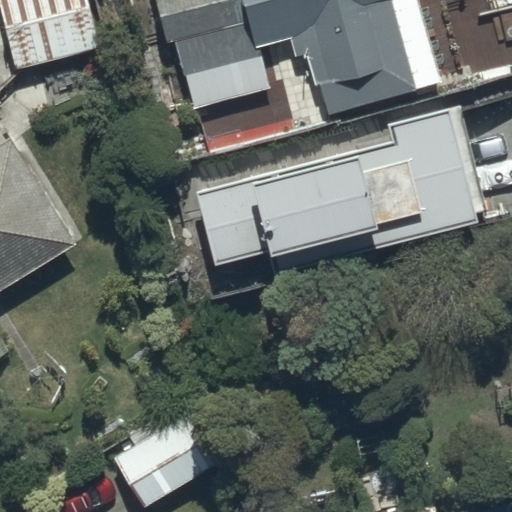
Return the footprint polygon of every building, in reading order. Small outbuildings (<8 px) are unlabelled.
[(0,0),(0,35),(8,69),(93,49),(81,0),(0,0)] [(140,0),(151,40),(161,37),(191,149),(283,125),(268,69),(265,70),(257,39),(276,34),(281,55),(294,51),(308,109),(400,87),(399,83),(426,76),(423,64),(437,61),(428,26),(412,29),(404,0),(140,0)] [(374,135),(177,186),(197,262),(247,249),(252,270),(458,216),(457,211),(476,206),(451,110),(436,114),(434,106),(371,122),(374,135)] [(0,286),(70,244),(5,136),(0,138),(0,286)] [(106,453),(135,505),(216,460),(187,408),(106,453)] [(511,511),(511,491),(464,502),(466,511),(511,511)]
